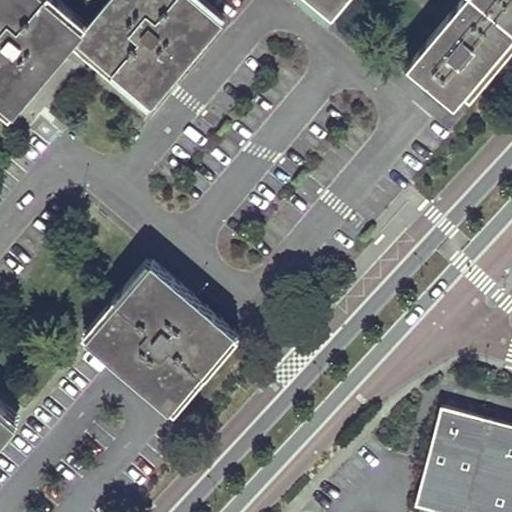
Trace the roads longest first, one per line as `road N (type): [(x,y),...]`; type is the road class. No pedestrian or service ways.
road 1 (tertiary): [(511,140),(170,511)]
road 2 (tertiary): [(242,511),(511,221)]
